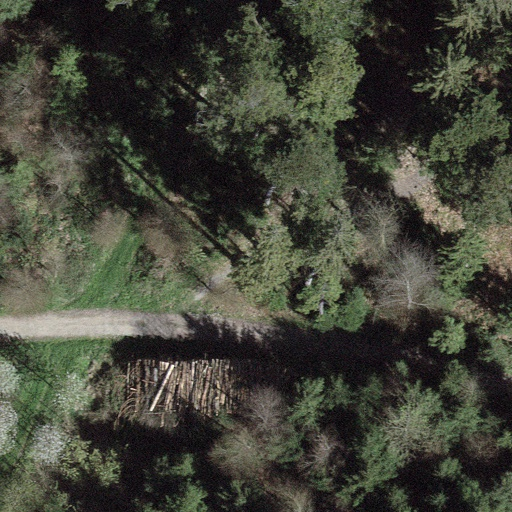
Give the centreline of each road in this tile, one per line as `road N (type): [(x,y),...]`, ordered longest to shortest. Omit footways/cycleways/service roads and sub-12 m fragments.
road 1 (track): [(0,318),(511,422)]
road 2 (track): [(511,30),(229,363)]
road 3 (track): [(0,252),(213,59),(229,0)]
